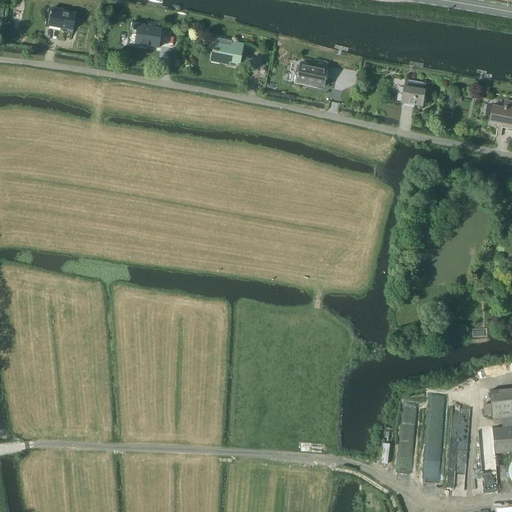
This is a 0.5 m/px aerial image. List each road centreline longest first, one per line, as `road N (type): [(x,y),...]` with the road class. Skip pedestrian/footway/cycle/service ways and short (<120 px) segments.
road 1 (unclassified): [(511,155),(80,68),(0,60)]
road 2 (track): [(511,494),(442,500),(398,477),(333,459),(78,445),(0,449)]
